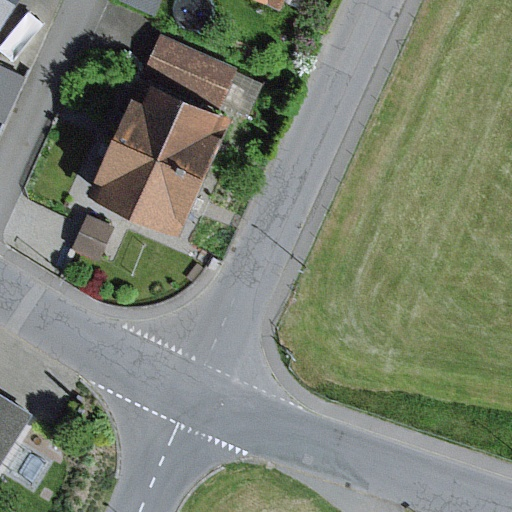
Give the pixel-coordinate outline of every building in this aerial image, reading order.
[(1,0),(0,0),(0,34),(16,9),(1,0)] [(1,0),(16,9),(21,0),(1,0)] [(110,0),(154,19),(161,0),(110,0)] [(243,0),(278,15),(284,0),(243,0)] [(236,74),(237,72),(162,37),(87,200),(178,241),(229,125),(216,120),(220,110),(236,74)] [(263,86),(236,74),(220,110),(247,122),(263,86)] [(114,228),(87,217),(70,252),(98,264),(114,228)] [(0,469),(33,418),(0,397),(0,469)]
